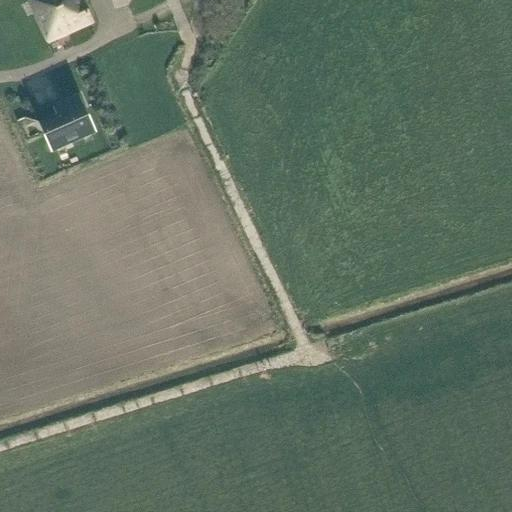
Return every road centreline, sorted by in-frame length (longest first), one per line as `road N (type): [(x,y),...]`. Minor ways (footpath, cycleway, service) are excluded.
road 1 (track): [(0,444),(306,352),(178,79),(189,37),(174,6)]
road 2 (track): [(0,79),(174,6)]
